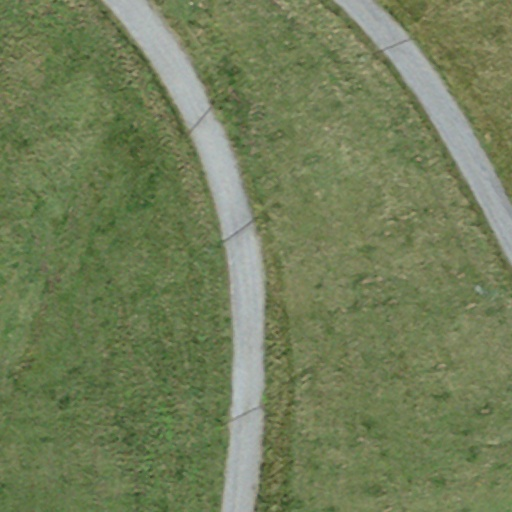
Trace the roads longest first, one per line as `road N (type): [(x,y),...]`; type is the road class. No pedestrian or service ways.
road 1 (track): [(116,0),(163,49),(204,125),(235,218),(246,290),(246,381),(233,511)]
road 2 (track): [(356,0),(432,96),(511,235)]
